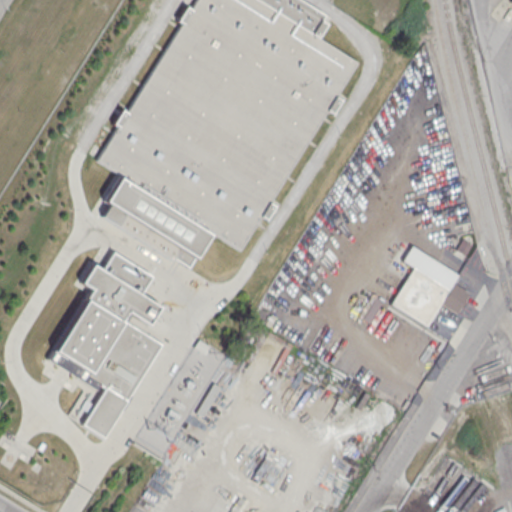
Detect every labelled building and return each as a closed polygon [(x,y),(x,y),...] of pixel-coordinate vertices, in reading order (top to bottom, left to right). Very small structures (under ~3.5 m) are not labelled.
[(94,212),(187,269),(208,233),(238,252),(260,216),(265,219),(273,205),(268,202),(326,108),(330,111),(338,99),(334,97),(356,61),(316,37),(325,22),(319,19),(322,14),(299,0),(194,0),(190,8),(183,4),(174,20),(179,23),(123,114),(118,111),(112,122),(119,126),(97,161),(118,174),(94,212)] [(511,0),(494,0),(487,14),(502,22),(506,14),(511,16),(511,0)] [(79,426),(100,439),(158,343),(120,320),(126,310),(145,322),(154,306),(135,294),(147,276),(112,254),(100,273),(90,267),(81,281),(92,288),(48,360),(97,390),(98,387),(101,389),(79,426)] [(391,301),(425,323),(438,302),(454,311),(466,291),(451,282),(446,290),(412,268),(391,301)] [(197,341),(208,347),(202,356),(192,350),(197,341)]
